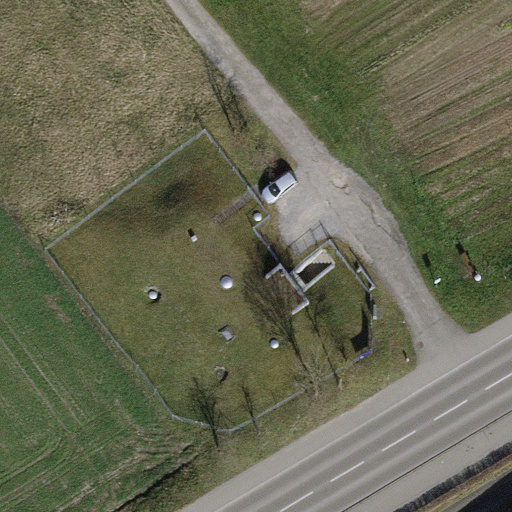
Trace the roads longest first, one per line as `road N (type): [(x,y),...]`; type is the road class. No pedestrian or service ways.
road 1 (track): [(185,0),(484,393)]
road 2 (secondary): [(281,511),(511,377)]
